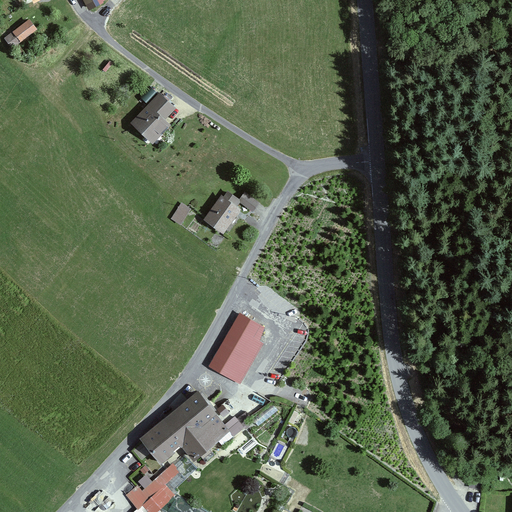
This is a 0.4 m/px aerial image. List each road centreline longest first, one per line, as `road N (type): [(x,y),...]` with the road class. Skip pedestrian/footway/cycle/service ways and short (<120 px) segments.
road 1 (unclassified): [(61,511),(185,379),(297,179),(313,166),(378,161)]
road 2 (tertiary): [(462,511),(423,447),(399,380),(378,161)]
road 3 (tertiary): [(378,161),(364,0)]
